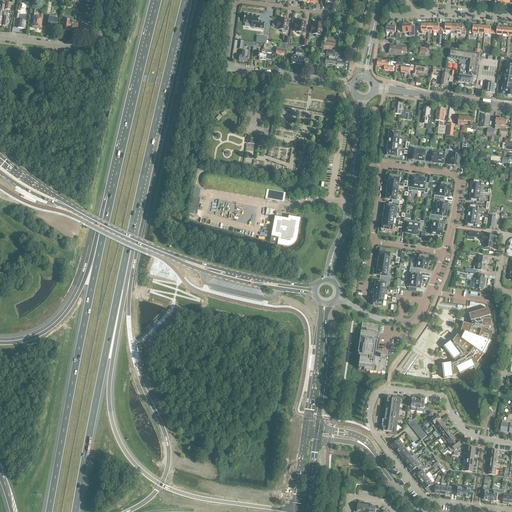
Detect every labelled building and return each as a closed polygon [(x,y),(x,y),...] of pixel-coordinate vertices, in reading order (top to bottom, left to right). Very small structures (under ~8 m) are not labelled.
[(79,18),(80,18),(80,11),(78,10),(77,15),(75,14),(74,17),(75,17),(75,18),(76,18),(75,21),(73,21),(72,28),(77,28),(78,28),(79,22),(79,18)] [(19,20),(18,28),(25,29),(26,21),(27,21),(28,15),(25,15),(19,15),(20,13),(16,12),(15,18),(19,19),(19,20)] [(245,14),(244,23),(245,23),(245,26),(251,27),(264,29),(265,22),(259,21),(260,16),(245,14)] [(62,19),(61,25),(64,26),(64,30),(72,31),(72,28),(73,21),(73,18),(62,16),(62,19)] [(49,17),(47,28),(57,29),(58,19),(53,18),(53,17),(49,17)] [(277,28),(279,28),(279,30),(282,30),(282,32),(282,33),(285,33),(286,32),(286,31),(287,31),(289,20),(280,19),(280,22),(278,22),(278,23),(277,28)] [(296,31),(296,32),(299,32),(299,34),(300,35),(302,35),(303,35),(304,33),(306,22),(297,21),(297,24),(295,24),(294,30),(296,31)] [(314,27),(312,26),(311,33),(313,33),(313,34),(316,35),(316,36),(316,37),(319,37),(320,37),(320,35),(321,35),(323,24),(314,23),(314,27)] [(403,24),(403,33),(410,33),(410,36),(415,36),(415,26),(411,26),(411,24),(411,23),(403,24)] [(439,28),(439,24),(438,24),(438,23),(435,23),(435,24),(433,24),(433,31),(439,31),(439,35),(442,35),(442,31),(442,28),(439,28)] [(458,25),(457,25),(457,33),(460,33),(460,34),(466,35),(466,29),(463,29),(463,25),(460,25),(460,24),(458,24),(458,25)] [(80,36),(89,37),(91,26),(81,25),(80,36)] [(345,31),(345,29),(345,28),(344,28),(343,29),(338,28),(337,32),(336,32),(336,36),(339,36),(339,35),(346,36),(347,31),(345,31)] [(325,40),(324,46),(329,46),(335,47),(336,42),(335,42),(335,38),(325,37),(325,40)] [(247,44),(248,42),(238,41),(237,49),(242,49),(243,44),(247,44)] [(268,45),(267,50),(265,60),(272,61),(273,60),(274,58),(273,57),(274,52),(270,52),(271,47),(271,43),(268,42),(268,45)] [(275,56),(284,57),(285,49),(286,44),(282,43),(281,49),(276,48),(275,56)] [(259,59),(265,60),(267,50),(268,45),(264,44),(263,51),(260,50),(259,59)] [(391,46),(390,54),(401,55),(402,51),(406,52),(407,45),(396,44),(396,46),(391,46)] [(300,48),(296,48),(295,53),(296,53),(295,56),(292,55),(291,64),(297,65),(299,50),(300,48)] [(448,58),(462,60),(462,65),(461,65),(461,71),(460,75),(459,82),(466,84),(465,85),(466,86),(472,87),(473,86),(474,79),(476,79),(480,54),(449,49),(448,58)] [(336,51),(329,50),(327,50),(326,56),(329,56),(329,59),(326,59),(325,64),(326,64),(326,66),(328,66),(329,65),(335,65),(336,60),(334,60),(335,57),(336,51)] [(239,61),(248,62),(249,56),(248,56),(248,52),(242,51),(241,55),(240,55),(239,61)] [(343,58),(335,57),(334,60),(336,60),(335,65),(344,67),(345,61),(345,59),(343,58)] [(394,67),(396,68),(397,62),(389,61),(389,63),(385,62),(378,61),(377,66),(385,67),(384,70),(393,71),(394,67)] [(502,86),(501,94),(511,96),(511,61),(508,61),(504,87),(502,86)] [(408,64),(397,62),(396,68),(402,68),(401,72),(405,73),(405,71),(406,71),(407,68),(408,68),(408,65),(408,64)] [(406,71),(405,71),(405,73),(410,74),(411,69),(414,69),(414,66),(413,66),(408,65),(408,68),(407,68),(406,71)] [(431,73),(432,67),(425,66),(425,68),(419,67),(418,75),(427,76),(428,70),(430,70),(430,73),(431,73)] [(450,70),(446,69),(446,72),(447,72),(447,74),(447,77),(446,77),(446,78),(445,78),(445,80),(444,81),(442,81),(441,85),(447,86),(448,82),(449,82),(450,74),(449,74),(450,70)] [(495,83),(488,83),(488,88),(486,87),(485,92),(494,93),(495,83)] [(423,117),(423,123),(427,124),(426,129),(428,129),(431,130),(432,121),(431,121),(432,115),(429,115),(430,108),(428,108),(428,107),(427,107),(426,108),(425,107),(424,115),(425,115),(424,117),(423,117)] [(402,109),(395,108),(394,114),(399,115),(399,119),(412,121),(413,114),(402,112),(402,109)] [(438,124),(437,127),(439,128),(438,133),(438,134),(445,135),(445,134),(446,127),(442,126),(443,122),(444,122),(446,110),(442,109),(440,121),(441,122),(441,125),(438,124)] [(482,115),(480,126),(487,128),(487,123),(489,123),(490,116),(482,115)] [(463,136),(465,118),(458,117),(458,121),(459,121),(459,125),(463,126),(463,127),(462,127),(462,131),(461,131),(460,142),(466,143),(466,139),(466,137),(467,137),(467,136),(463,136)] [(463,136),(467,136),(467,129),(471,129),(472,126),(471,126),(472,118),(465,118),(463,136)] [(507,119),(502,118),(501,128),(501,129),(500,131),(510,133),(511,127),(506,126),(507,119)] [(454,124),(450,124),(447,124),(446,140),(453,140),(454,128),(455,128),(455,124),(454,124)] [(248,136),(247,144),(258,145),(258,146),(261,147),(262,140),(251,138),(251,136),(248,136)] [(418,161),(420,148),(420,147),(414,146),(410,145),(409,153),(413,153),(412,161),(418,161)] [(398,150),(388,149),(387,148),(386,155),(388,155),(388,156),(396,157),(400,157),(401,150),(398,150)] [(420,148),(418,161),(421,161),(422,161),(425,161),(425,158),(426,155),(429,156),(430,148),(427,148),(426,149),(420,148)] [(430,148),(429,156),(432,156),(432,159),(431,162),(433,162),(433,163),(438,164),(438,163),(439,153),(433,152),(433,149),(430,148)] [(445,158),(448,158),(449,151),(446,150),(445,154),(439,153),(438,163),(441,164),(442,164),(444,164),(445,160),(445,158)] [(458,167),(459,167),(461,155),(454,154),(454,155),(452,155),(453,151),(449,151),(448,158),(448,161),(451,162),(451,165),(453,166),(454,166),(454,168),(455,169),(457,169),(458,168),(458,167)] [(203,187),(207,188),(284,203),(285,196),(281,196),(281,194),(287,195),(287,190),(286,189),(283,187),(281,186),(209,172),(205,173),(202,175),(202,176),(201,183),(200,183),(203,187)] [(388,175),(387,182),(398,183),(399,177),(398,177),(398,176),(390,175),(390,176),(388,175)] [(411,190),(418,191),(419,178),(416,178),(413,178),(412,181),(409,181),(408,191),(411,192),(411,190)] [(427,194),(428,188),(429,184),(425,183),(426,180),(424,179),(424,178),(419,178),(418,191),(424,192),(424,193),(427,194)] [(482,182),(472,181),(471,185),(472,185),(471,188),(484,189),(484,186),(481,185),(482,182)] [(436,190),(439,190),(450,191),(451,185),(449,185),(449,184),(441,183),(441,184),(437,183),(436,190)] [(434,196),(434,199),(444,200),(445,197),(448,198),(448,195),(449,194),(449,191),(450,192),(450,191),(439,190),(438,196),(434,196)] [(396,200),(397,195),(386,193),(386,196),(386,197),(386,199),(389,200),(392,200),(392,203),(399,204),(400,201),(396,200)] [(483,196),(480,195),(471,194),(470,196),(469,201),(479,202),(480,199),(482,199),(483,196)] [(188,214),(196,215),(200,198),(192,196),(188,214)] [(437,203),(436,209),(447,211),(448,206),(447,206),(447,204),(444,204),(444,200),(434,199),(433,202),(437,203)] [(399,204),(392,203),(389,203),(389,206),(385,206),(385,208),(384,209),(384,211),(397,213),(397,207),(399,207),(399,204)] [(468,211),(468,213),(477,214),(480,214),(481,211),(478,210),(478,207),(468,206),(468,210),(468,211)] [(430,215),(429,218),(439,220),(439,216),(442,217),(445,217),(446,214),(447,211),(436,209),(435,216),(430,215)] [(270,242),(277,244),(277,245),(283,246),(285,246),(286,247),(287,247),(288,246),(289,246),(290,246),(291,246),(292,245),(293,245),(293,244),(294,244),(295,243),(295,242),(296,241),(297,240),(297,239),(297,238),(297,237),(298,235),(298,230),(301,219),(298,218),(292,217),(288,216),(288,219),(282,218),(278,217),(275,217),(272,231),(271,238),(270,242)] [(438,223),(439,220),(429,218),(429,222),(433,222),(432,228),(442,230),(442,227),(442,226),(442,223),(438,223)] [(479,225),(480,220),(467,218),(467,221),(466,221),(466,226),(476,227),(476,224),(479,225)] [(411,235),(412,235),(413,222),(407,221),(407,220),(404,219),(402,230),(406,230),(405,233),(408,234),(411,235)] [(422,232),(422,233),(423,227),(424,221),(420,221),(420,223),(413,222),(412,235),(416,236),(416,234),(418,235),(419,232),(422,232)] [(392,231),(393,224),(382,222),(381,230),(381,231),(381,232),(382,232),(383,232),(384,232),(385,232),(385,231),(385,230),(392,231)] [(443,230),(442,230),(432,228),(431,235),(437,236),(437,237),(437,238),(438,238),(438,239),(439,239),(440,239),(441,238),(442,237),(442,236),(443,230)] [(493,249),(495,236),(486,235),(483,235),(482,242),(485,242),(484,247),(485,247),(484,250),(490,250),(490,248),(493,249)] [(389,260),(390,253),(383,252),(383,251),(383,250),(382,249),(381,249),(380,250),(379,250),(379,251),(378,258),(389,260)] [(416,255),(415,262),(428,264),(429,256),(418,255),(416,255)] [(479,260),(478,264),(488,265),(489,259),(480,257),(478,257),(477,260),(479,260)] [(428,270),(428,264),(415,262),(414,268),(411,267),(410,271),(420,273),(421,273),(422,269),(428,270)] [(488,265),(478,264),(475,263),(474,269),(466,268),(465,271),(481,274),(481,270),(487,271),(488,265)] [(380,279),(390,281),(390,277),(389,277),(390,271),(377,269),(377,272),(377,273),(377,275),(380,276),(380,279)] [(409,274),(408,281),(421,283),(423,275),(420,275),(420,273),(410,271),(410,274),(409,274)] [(475,273),(475,279),(477,279),(476,288),(484,289),(485,283),(486,278),(485,278),(485,275),(482,274),(475,273)] [(375,285),(374,288),(387,290),(388,284),(389,284),(390,281),(380,279),(379,282),(376,282),(375,284),(375,285)] [(421,289),(421,283),(408,281),(408,287),(410,287),(410,288),(417,288),(421,289)] [(383,300),(372,299),(371,305),(373,306),(381,307),(382,307),(383,300)] [(471,321),(471,325),(463,323),(460,332),(464,333),(461,339),(457,336),(452,341),(453,343),(452,344),(450,342),(443,347),(453,360),(454,362),(451,364),(451,363),(442,364),(443,378),(452,377),(452,375),(459,373),(459,374),(474,367),(473,364),(476,362),(477,363),(483,354),(484,355),(491,342),(490,341),(493,331),(489,330),(489,327),(490,327),(491,319),(489,319),(489,316),(490,316),(487,308),(469,314),(470,320),(471,321)] [(377,341),(378,341),(379,333),(378,333),(379,325),(374,325),(374,324),(367,323),(367,324),(362,323),(358,353),(362,354),(362,356),(358,355),(358,356),(360,356),(358,368),(359,369),(360,370),(361,369),(362,368),(364,369),(364,368),(366,368),(366,372),(370,372),(370,370),(373,371),(373,373),(381,374),(382,372),(384,372),(384,371),(382,371),(382,369),(385,369),(387,357),(380,356),(380,357),(377,357),(377,354),(375,353),(377,341)] [(394,396),(393,399),(388,399),(387,401),(385,401),(383,410),(386,411),(385,419),(382,419),(381,428),(383,429),(383,431),(389,432),(388,435),(396,436),(397,435),(396,433),(401,398),(394,396)] [(411,410),(417,411),(418,400),(412,399),(412,402),(411,405),(408,404),(407,411),(410,412),(411,410)] [(424,401),(418,400),(417,411),(423,412),(422,413),(425,414),(426,407),(424,406),(424,403),(424,401)] [(433,412),(428,411),(428,416),(431,420),(434,425),(441,420),(437,415),(436,415),(433,412)] [(507,430),(510,431),(511,418),(511,414),(509,414),(507,419),(507,421),(502,420),(501,432),(507,432),(507,430)] [(436,431),(438,430),(444,425),(441,420),(434,425),(433,426),(436,431)] [(447,430),(444,425),(438,430),(441,435),(442,434),(442,435),(448,430),(447,430)] [(447,441),(452,437),(449,432),(449,431),(443,436),(440,438),(444,443),(446,441),(447,441)] [(451,445),(451,446),(457,441),(453,436),(452,437),(447,441),(451,445)] [(400,439),(399,439),(390,446),(394,450),(395,449),(402,444),(404,443),(401,439),(400,439)] [(457,441),(451,446),(451,445),(450,446),(454,451),(461,446),(457,441)] [(395,449),(399,453),(406,448),(402,444),(395,449)] [(399,453),(402,458),(411,451),(411,450),(409,452),(406,448),(399,453)] [(402,458),(405,462),(415,455),(411,451),(402,458)] [(418,459),(415,455),(405,462),(408,466),(418,459)] [(421,463),(418,459),(408,466),(407,467),(410,472),(417,467),(419,469),(422,467),(423,466),(421,463)] [(418,481),(419,480),(426,475),(423,470),(426,467),(424,465),(422,467),(419,469),(416,471),(418,474),(414,477),(418,481)] [(419,480),(422,484),(429,479),(432,476),(429,472),(426,475),(419,480)] [(434,485),(429,479),(422,484),(425,489),(427,491),(429,493),(434,485)] [(446,486),(445,495),(445,497),(450,498),(451,490),(454,491),(455,484),(452,483),(451,487),(446,486)] [(458,484),(455,484),(454,491),(457,491),(457,494),(457,497),(463,498),(464,486),(458,485),(458,484)] [(434,494),(440,494),(441,486),(434,485),(429,493),(431,494),(434,494)] [(470,487),(464,486),(463,498),(469,498),(469,496),(470,493),(473,493),(473,486),(470,486),(470,487)] [(485,500),(491,501),(492,490),(486,489),(487,488),(483,487),(483,494),(485,495),(485,498),(485,500)] [(498,496),(501,497),(502,490),(499,489),(500,488),(493,487),(493,490),(492,490),(491,501),(497,502),(498,496)] [(505,490),(502,490),(501,497),(504,497),(503,504),(509,505),(509,503),(510,494),(505,494),(505,490)]
